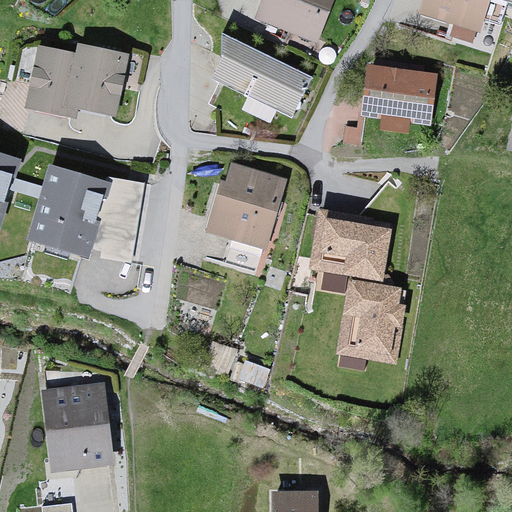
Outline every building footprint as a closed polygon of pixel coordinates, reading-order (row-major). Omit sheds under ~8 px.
[(336,0),(265,0),(257,20),(320,44),(336,0)] [(496,0),(427,0),(423,18),(488,34),(496,0)] [(125,114),(137,49),(78,38),(77,46),(39,39),(27,104),(76,113),(78,106),(125,114)] [(306,78),(227,40),(226,59),(217,77),(290,112),(306,78)] [(440,71),(370,65),(365,120),(435,126),(440,71)] [(28,158),(0,149),(0,230),(5,232),(28,158)] [(138,261),(157,179),(55,156),(37,238),(138,261)] [(294,178),(232,159),(212,228),(274,246),(294,178)] [(382,284),(391,227),(320,216),(312,266),(343,271),(330,355),(389,364),(401,287),(382,284)] [(99,383),(46,390),(56,471),(109,464),(99,383)] [(313,511),(314,497),(274,497),(273,511),(313,511)] [(71,511),(71,503),(41,507),(41,511),(71,511)]
